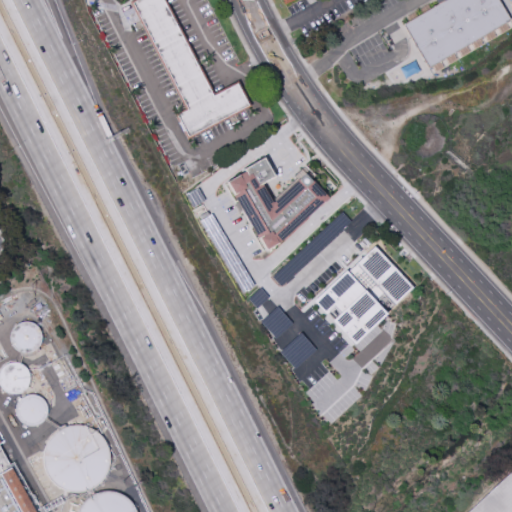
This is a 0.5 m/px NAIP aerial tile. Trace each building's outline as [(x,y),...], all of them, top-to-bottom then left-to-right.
[(131,3),(137,0),(162,0),(212,96),(214,95),(237,84),(249,105),(247,106),(188,138),(178,116),(187,111),(143,27),(140,21),(131,3)] [(403,25),(445,0),(497,0),(509,20),(427,67),(403,25)] [(224,182),(265,250),(277,243),(279,243),(328,198),(305,174),(273,204),(260,184),(274,177),(263,157),(243,169),(243,172),(224,182)] [(312,302),(346,271),(346,272),(373,247),(412,288),(385,313),(387,315),(354,346),(312,302)] [(42,336),(40,331),(37,327),(33,324),(28,322),(23,322),(18,324),(14,327),(11,332),(9,337),(10,343),(13,348),(16,352),(21,354),(27,354),(32,353),(37,350),(40,346),(42,341),(42,336)] [(1,389),(0,387),(0,370),(4,366),(8,364),(14,363),(19,363),(24,366),(28,370),(30,376),(30,381),(28,387),(25,391),(20,394),(15,395),(10,395),(5,393),(1,389)] [(42,398),(37,396),(32,395),(26,395),(21,398),(18,402),(16,406),(15,412),(16,417),(19,421),(23,424),(27,426),(33,427),(37,425),(42,423),(45,418),(47,413),(47,408),(45,403),(42,398)] [(98,434),(88,428),(77,426),(66,428),(56,433),(49,441),(44,451),(43,462),(46,472),(51,482),(59,488),(69,492),(80,493),(91,490),(100,484),(107,475),(110,464),(110,453),(105,442),(98,434)] [(0,511),(0,437),(2,441),(0,442),(0,444),(12,467),(14,466),(18,474),(20,473),(41,511),(0,511)] [(511,511),(511,469),(467,511),(511,511)] [(77,511),(81,504),(89,497),(99,492),(109,491),(118,493),(127,498),(133,505),(136,511),(77,511)]
